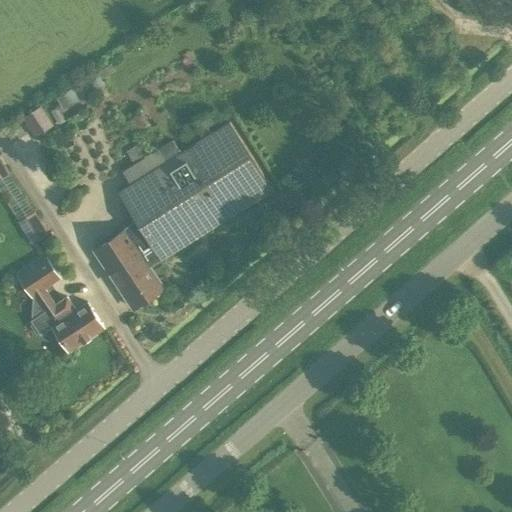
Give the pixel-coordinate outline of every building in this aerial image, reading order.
[(81,100),(106,85),(98,72),(74,87),(81,100)] [(41,106),(24,117),(36,136),(53,125),(41,106)] [(204,128),(214,122),(210,116),(200,122),(204,128)] [(149,266),(272,189),(229,122),(180,152),(172,140),(122,171),(131,184),(119,191),(139,221),(125,231),(125,230),(95,249),(134,307),(163,287),(149,266)] [(0,156),(0,177),(9,172),(0,156)] [(49,233),(35,210),(18,220),(32,243),(49,233)] [(45,288),(61,278),(47,255),(17,275),(32,297),(36,295),(46,310),(31,320),(32,323),(29,325),(35,333),(38,331),(41,334),(53,327),(68,350),(82,341),(83,342),(90,337),(90,336),(104,327),(88,302),(76,310),(67,296),(55,304),(45,288)]
